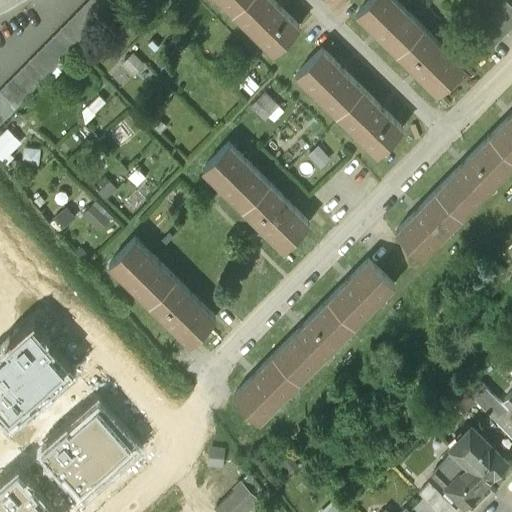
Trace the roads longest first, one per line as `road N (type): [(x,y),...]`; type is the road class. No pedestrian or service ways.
road 1 (residential): [(0,232),(194,441),(119,511)]
road 2 (residential): [(454,144),(202,379)]
road 3 (residential): [(454,144),(308,0)]
